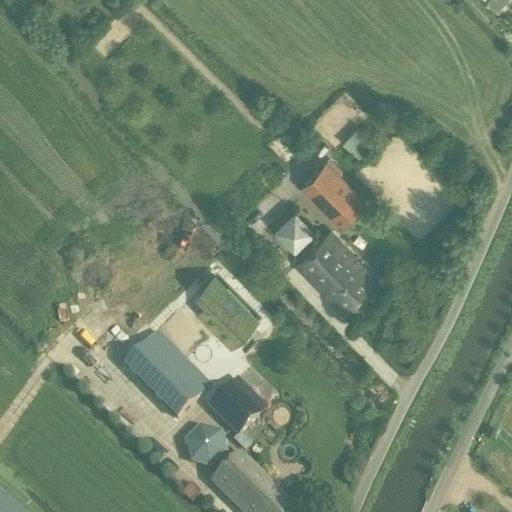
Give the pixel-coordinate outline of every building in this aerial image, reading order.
[(340,226),(366,199),(326,159),(299,186),(340,226)] [(344,313),(378,281),(330,229),(296,262),(344,313)] [(199,315),(231,347),(257,322),(248,313),(250,311),(227,288),(225,290),(214,279),(198,296),(207,306),(199,315)] [(161,335),(127,369),(179,422),(213,388),(161,335)] [(265,410),(237,381),(211,407),(239,436),(265,410)] [(239,511),(296,511),(241,455),(211,483),(239,511)] [(16,511),(0,497),(0,511),(16,511)]
